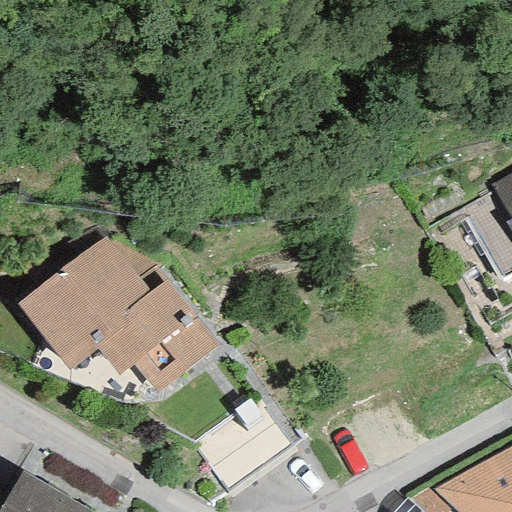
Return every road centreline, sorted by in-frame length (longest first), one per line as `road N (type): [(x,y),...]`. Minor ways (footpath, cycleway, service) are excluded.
road 1 (residential): [(0,411),(53,445),(221,511)]
road 2 (residential): [(362,511),(511,435)]
